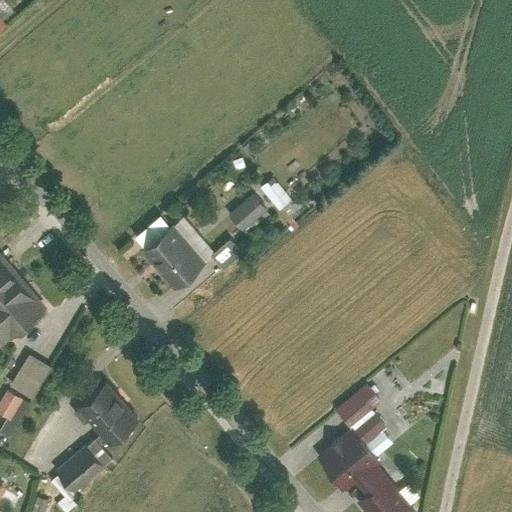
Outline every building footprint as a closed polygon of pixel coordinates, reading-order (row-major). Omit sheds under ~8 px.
[(0,28),(11,20),(0,6),(0,28)] [(272,175),(262,184),(279,204),(290,195),(272,175)] [(259,188),(235,210),(248,227),(273,204),(259,188)] [(150,247),(181,286),(212,258),(178,220),(150,247)] [(231,235),(213,250),(224,263),(242,248),(231,235)] [(0,337),(0,338),(11,329),(13,332),(44,306),(0,253),(0,337)] [(56,362),(35,350),(17,381),(38,394),(56,362)] [(111,374),(82,401),(116,441),(146,415),(111,374)] [(348,423),(381,397),(367,380),(334,405),(348,423)] [(34,398),(13,386),(1,407),(22,419),(34,398)] [(358,422),(324,450),(352,486),(364,476),(374,489),(363,498),(374,511),(424,511),(425,511),(383,461),(388,458),(358,422)] [(95,439),(63,467),(81,487),(113,460),(95,439)] [(0,499),(11,483),(0,475),(0,499)] [(0,511),(13,511),(0,503),(0,511)]
